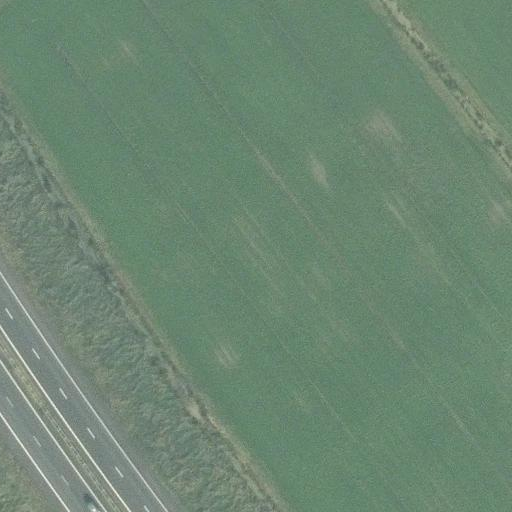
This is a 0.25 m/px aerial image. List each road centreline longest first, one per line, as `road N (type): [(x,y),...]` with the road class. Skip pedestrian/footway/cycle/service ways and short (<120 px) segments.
road 1 (motorway): [(145,511),(0,303)]
road 2 (motorway): [(0,392),(84,511)]
